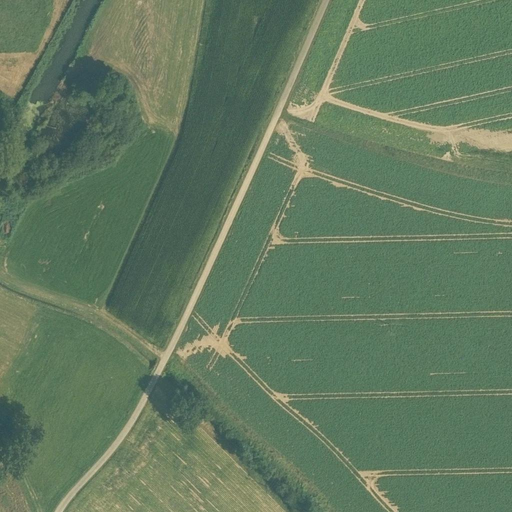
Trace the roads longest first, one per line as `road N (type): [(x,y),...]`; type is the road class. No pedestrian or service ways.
road 1 (unclassified): [(324,0),(167,352),(127,427),(58,511)]
road 2 (track): [(0,271),(107,314),(167,352)]
